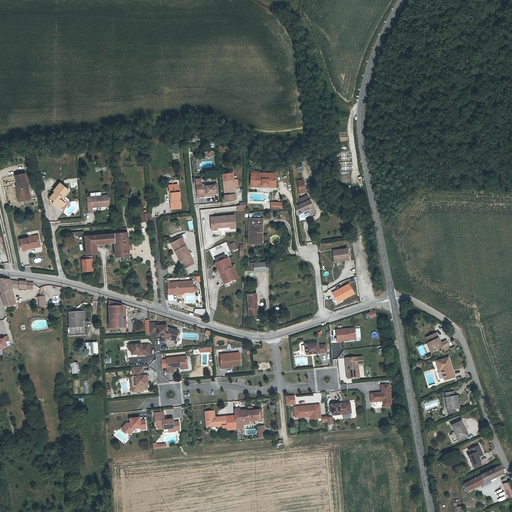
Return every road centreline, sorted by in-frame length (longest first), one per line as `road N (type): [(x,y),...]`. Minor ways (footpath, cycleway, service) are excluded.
road 1 (secondary): [(392,299),(359,111),(369,60),(399,0)]
road 2 (unclassified): [(511,472),(462,335),(417,302),(392,299)]
road 3 (secondary): [(431,511),(392,299)]
road 4 (residential): [(158,355),(162,390),(279,388)]
road 5 (residential): [(25,174),(0,178),(17,275)]
